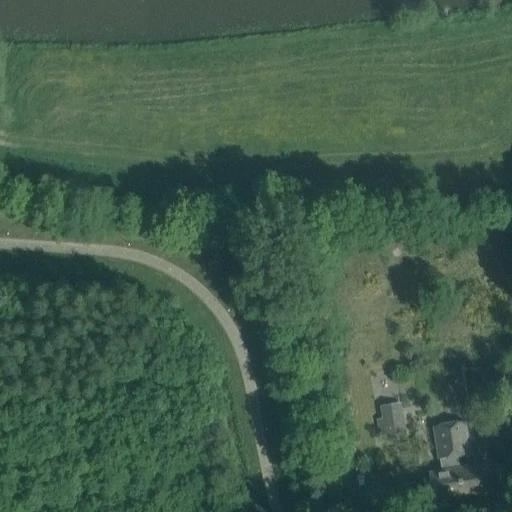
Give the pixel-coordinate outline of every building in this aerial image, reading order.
[(451,366),(457,404),(473,402),(468,364),(451,366)] [(402,442),(400,379),(376,380),(378,442),(402,442)] [(453,424),(458,457),(473,455),(467,422),(453,424)] [(460,469),(458,457),(453,424),(433,427),(438,460),(440,460),(442,472),(429,474),(434,502),(465,497),(460,469)] [(460,469),(465,497),(495,492),(491,464),(460,469)]
